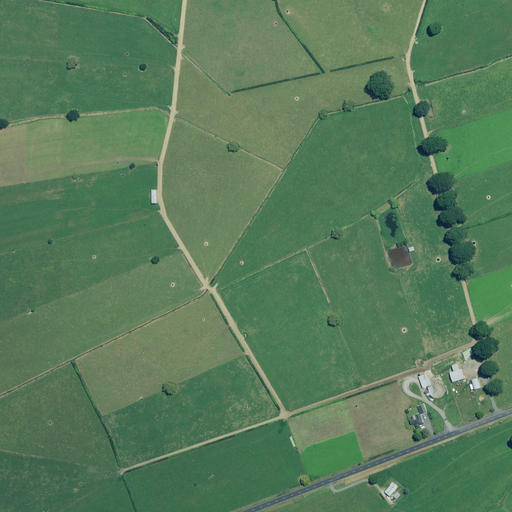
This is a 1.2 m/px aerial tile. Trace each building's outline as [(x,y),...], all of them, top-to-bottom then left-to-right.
[(460,370),(458,364),(452,366),(454,372),(450,373),(453,382),(465,379),(462,369),(460,370)] [(429,378),(425,380),(423,375),(419,377),(421,382),(423,388),(432,385),(429,378)] [(481,388),(478,378),(471,380),(475,390),(481,388)] [(427,412),(424,405),(418,407),(421,414),(427,412)] [(423,424),(420,414),(412,416),(413,419),(410,420),(411,425),(415,424),(417,429),(421,427),(420,425),(423,424)] [(398,487),(393,483),(385,492),(390,496),(398,487)]
